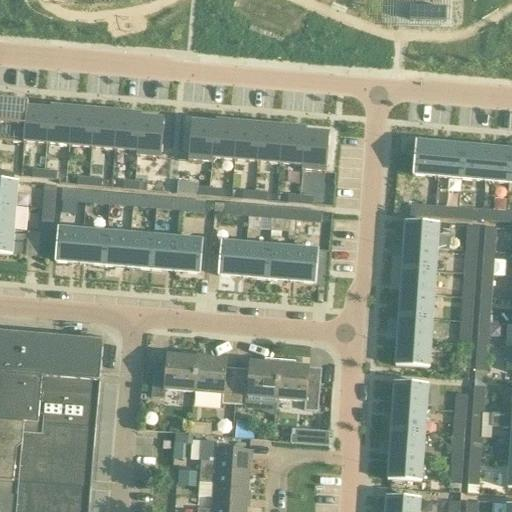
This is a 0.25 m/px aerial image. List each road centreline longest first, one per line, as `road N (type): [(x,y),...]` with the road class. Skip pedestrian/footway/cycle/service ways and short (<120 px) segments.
road 1 (residential): [(378,91),(0,54)]
road 2 (residential): [(351,335),(364,278),(378,91)]
road 3 (residential): [(351,335),(135,319)]
road 4 (residential): [(118,511),(135,319)]
road 5 (residential): [(347,511),(351,335)]
road 6 (residential): [(135,319),(0,309)]
road 7 (residential): [(511,103),(378,91)]
